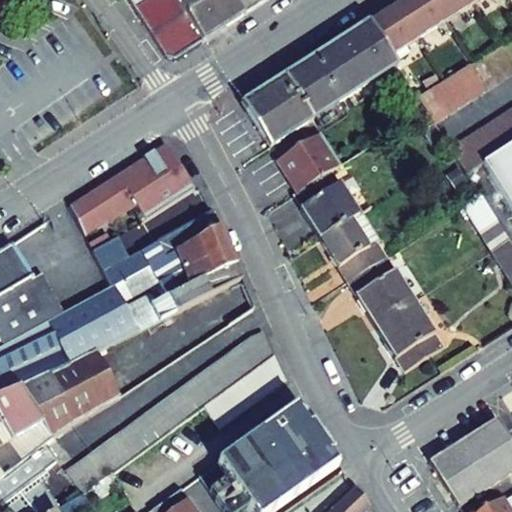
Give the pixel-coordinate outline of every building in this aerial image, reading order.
[(126,0),(134,12),(152,0),(126,0)] [(203,43),(175,0),(152,0),(134,12),(165,59),(174,61),(203,43)] [(235,0),(175,0),(203,43),(245,15),(235,0)] [(269,0),(235,0),(245,15),(269,0)] [(430,0),(408,0),(396,7),(418,41),(445,23),(430,0)] [(430,0),(445,23),(472,6),(468,0),(430,0)] [(369,25),(390,58),(418,41),(396,7),(369,25)] [(369,25),(327,52),(355,95),(397,68),(390,58),(369,25)] [(312,122),(355,95),(327,52),(284,79),(312,122)] [(455,75),(472,101),(485,92),(468,67),(455,75)] [(443,84),(459,109),(472,101),(455,75),(444,82),(443,84)] [(312,122),(284,79),(242,106),(270,150),(312,122)] [(443,84),(430,92),(446,117),(459,109),(443,84)] [(430,92),(417,100),(425,113),(433,125),(446,117),(430,92)] [(511,110),(500,118),(511,136),(511,110)] [(511,146),(511,136),(500,118),(487,126),(504,152),(511,146)] [(421,134),(432,152),(445,144),(433,125),(421,134)] [(474,134),(491,160),(504,152),(487,126),(474,134)] [(491,160),(474,134),(462,143),(478,168),(482,166),(491,160)] [(341,168),(320,135),(276,164),(296,196),(330,174),(341,168)] [(462,143),(449,151),(453,157),(466,176),(478,168),(462,143)] [(511,146),(504,152),(491,160),(482,166),(511,212),(511,146)] [(143,224),(194,191),(163,147),(150,155),(154,161),(142,169),(138,163),(69,209),(83,236),(131,205),(143,224)] [(154,161),(150,155),(138,163),(142,169),(154,161)] [(458,189),(466,184),(457,171),(449,177),(458,189)] [(350,223),(357,218),(330,174),(296,196),(293,198),(302,210),(300,211),(320,242),(350,223)] [(464,211),(491,254),(508,243),(481,200),(464,211)] [(228,250),(220,230),(212,214),(157,245),(158,245),(142,254),(150,269),(158,284),(159,285),(183,271),(183,273),(228,250)] [(374,246),(379,243),(361,215),(357,218),(350,223),(368,250),(374,246)] [(368,250),(350,223),(320,242),(347,285),(384,261),(374,246),(368,250)] [(101,271),(111,290),(114,289),(124,283),(150,269),(142,254),(129,261),(118,240),(92,254),(101,271)] [(499,266),(511,286),(511,249),(508,243),(491,254),(499,266)] [(0,343),(3,349),(63,317),(42,278),(33,282),(32,280),(11,247),(0,253),(0,343)] [(188,289),(236,269),(228,250),(183,273),(183,271),(159,285),(167,301),(188,289)] [(375,328),(412,304),(384,261),(347,285),(375,328)] [(132,299),(158,284),(150,269),(124,283),(132,299)] [(163,321),(241,283),(236,269),(188,289),(167,301),(155,307),(163,321)] [(110,291),(111,290),(101,271),(100,272),(110,291)] [(110,291),(100,272),(97,273),(107,293),(110,291)] [(123,304),(132,299),(124,283),(114,289),(123,304)] [(0,398),(49,378),(94,355),(138,334),(126,310),(123,304),(114,289),(111,290),(110,291),(107,293),(63,317),(3,349),(0,351),(0,398)] [(155,307),(150,297),(126,310),(138,334),(163,321),(155,307)] [(441,350),(412,304),(375,328),(404,374),(429,358),(441,350)] [(263,335),(251,340),(248,342),(236,351),(224,360),(212,369),(200,377),(188,386),(176,395),(164,404),(152,412),(140,421),(128,430),(116,439),(104,447),(92,456),(79,465),(65,475),(82,497),(90,491),(95,488),(108,478),(110,476),(120,470),(132,461),(144,452),(156,443),(168,434),(180,426),(192,417),(202,409),(219,432),(232,422),(245,412),(259,403),(272,393),(285,384),(273,359),(263,335)] [(75,426),(118,400),(94,355),(49,378),(0,398),(0,427),(1,426),(11,443),(41,426),(35,416),(61,401),(75,426)] [(75,426),(61,401),(35,416),(41,426),(11,443),(1,426),(0,427),(0,481),(48,445),(75,426)] [(297,409),(215,467),(246,511),(273,511),(339,467),(297,409)] [(457,509),(511,473),(511,445),(496,421),(428,464),(457,509)] [(40,473),(58,459),(48,445),(0,481),(0,511),(58,511),(60,511),(39,485),(46,479),(40,473)] [(90,491),(98,503),(119,488),(110,476),(108,478),(95,488),(90,491)] [(83,511),(98,503),(90,491),(82,497),(60,511),(58,511),(83,511)] [(366,511),(367,511),(369,510),(356,491),(333,511),(366,511)] [(192,511),(179,493),(152,511),(192,511)] [(511,511),(511,498),(503,504),(500,500),(482,511),(511,511)]
